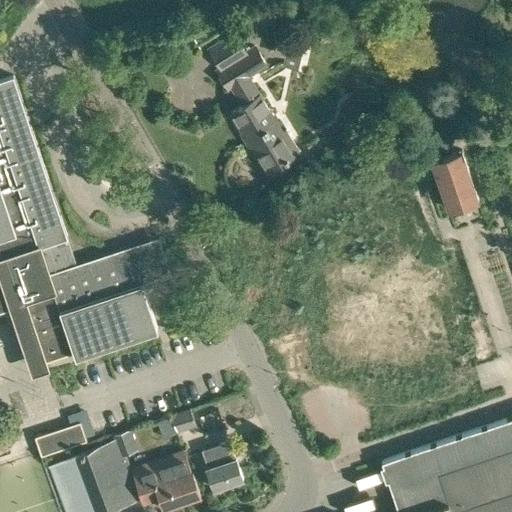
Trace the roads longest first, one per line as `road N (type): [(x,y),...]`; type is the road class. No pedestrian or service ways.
road 1 (residential): [(305,476),(247,348),(54,0)]
road 2 (residential): [(305,476),(511,406)]
